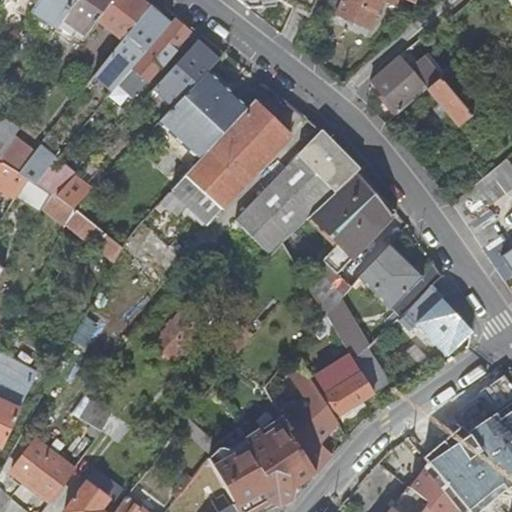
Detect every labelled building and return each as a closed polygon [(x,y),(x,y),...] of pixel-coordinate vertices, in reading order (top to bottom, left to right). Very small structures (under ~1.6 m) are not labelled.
[(0,0),(0,1),(18,10),(22,0),(0,0)] [(22,0),(18,10),(28,16),(32,10),(33,11),(38,0),(22,0)] [(76,0),(38,0),(33,11),(58,29),(63,21),(76,0)] [(110,0),(76,0),(63,21),(85,37),(96,21),(110,0)] [(138,0),(110,0),(96,21),(122,40),(148,7),(138,0)] [(238,0),(248,8),(263,7),(262,0),(276,0),(286,4),(310,16),(314,5),(316,0),(238,0)] [(316,0),(314,5),(371,29),(377,14),(383,0),(388,3),(395,5),(397,0),(316,0)] [(383,0),(377,14),(383,16),(388,3),(383,0)] [(144,46),(156,30),(168,15),(155,3),(118,51),(131,61),(144,46)] [(190,32),(174,19),(162,34),(148,50),(122,81),(119,84),(134,98),(176,49),(179,52),(185,46),(181,42),(190,32)] [(156,30),(144,46),(148,50),(162,34),(156,30)] [(174,73),(171,71),(154,89),(171,105),(214,58),(199,45),(174,73)] [(416,76),(410,69),(400,56),(371,80),(371,81),(398,113),(425,91),(426,90),(427,89),(416,76)] [(416,76),(427,89),(441,78),(423,57),(410,69),(416,76)] [(426,90),(425,91),(456,128),(488,102),(458,64),(441,78),(427,89),(426,90)] [(122,81),(103,65),(100,68),(119,84),(122,81)] [(245,111),(206,74),(148,132),(184,166),(172,179),(177,183),(245,111)] [(288,136),(252,103),(245,111),(177,183),(172,189),(208,223),(288,136)] [(19,128),(0,117),(0,155),(7,146),(14,136),(19,128)] [(234,221),(270,255),(281,243),(307,218),(354,174),(356,175),(360,171),(319,129),(234,221)] [(27,160),(34,150),(14,136),(7,146),(27,160)] [(56,158),(39,144),(34,150),(27,160),(16,173),(26,179),(34,184),(56,158)] [(27,160),(7,146),(0,155),(0,163),(16,173),(27,160)] [(90,168),(102,180),(115,166),(103,154),(90,168)] [(76,175),(56,158),(34,184),(51,194),(56,197),(76,175)] [(501,275),(511,267),(511,246),(506,237),(503,233),(504,232),(489,207),(511,188),(511,164),(507,158),(453,203),(501,275)] [(0,190),(13,199),(26,179),(16,173),(0,163),(0,190)] [(355,176),(356,175),(354,174),(307,218),(335,245),(378,200),(355,176)] [(355,176),(378,200),(379,199),(356,175),(355,176)] [(42,207),(66,222),(73,209),(56,197),(51,194),(42,207)] [(382,199),(379,202),(394,218),(395,216),(382,199)] [(335,245),(350,260),(351,261),(394,218),(379,202),(378,200),(335,245)] [(94,249),(112,264),(121,249),(105,235),(73,209),(66,222),(64,225),(94,249)] [(321,261),(336,275),(350,260),(335,245),(321,261)] [(358,277),(399,316),(428,287),(439,276),(430,262),(418,276),(387,247),(358,277)] [(336,275),(321,261),(315,268),(342,296),(349,287),(336,275)] [(342,296),(315,268),(310,273),(306,277),(303,280),(323,312),(325,315),(325,316),(328,312),(342,296)] [(444,356),(470,331),(428,287),(399,316),(395,320),(404,328),(406,326),(411,331),(415,326),(444,356)] [(369,346),(340,302),(325,316),(333,329),(349,355),(353,362),(369,346)] [(190,345),(205,325),(184,306),(151,345),(172,363),(190,345)] [(251,334),(222,307),(205,325),(237,353),(251,334)] [(319,340),(333,329),(325,316),(325,315),(312,330),(319,340)] [(368,350),(354,365),(364,380),(371,393),(388,382),(368,350)] [(337,414),(371,393),(364,380),(354,365),(353,362),(349,355),(315,377),(337,414)] [(298,387),(309,380),(300,366),(289,374),(298,387)] [(309,380),(298,387),(296,388),(303,400),(293,407),(289,400),(277,408),(282,415),(290,428),(287,430),(316,473),(331,456),(317,443),(330,427),(337,423),(309,380)] [(82,397),(69,414),(88,426),(99,432),(110,413),(82,397)] [(20,410),(0,400),(0,447),(1,448),(13,425),(20,410)] [(226,453),(219,448),(209,457),(207,459),(207,460),(221,485),(235,510),(234,510),(235,511),(263,511),(275,506),(279,508),(291,502),(296,490),(294,487),(310,477),(312,478),(316,473),(287,430),(290,428),(282,415),(259,432),(261,436),(251,443),(253,446),(229,459),(226,453)] [(197,425),(188,418),(185,422),(195,429),(197,425)] [(209,457),(219,448),(195,429),(185,422),(179,429),(209,457)] [(94,440),(100,433),(99,432),(88,426),(84,434),(94,440)] [(498,511),(511,502),(511,457),(499,439),(448,476),(474,511),(498,511)] [(10,473),(48,501),(72,469),(35,441),(10,473)] [(431,463),(410,486),(430,502),(427,506),(434,511),(464,511),(468,508),(431,463)] [(108,498),(115,503),(125,487),(98,467),(87,482),(108,498)] [(108,498),(87,482),(64,511),(116,511),(117,511),(105,502),(108,498)] [(430,502),(410,486),(392,508),(397,511),(421,511),(427,506),(430,502)] [(116,511),(145,511),(127,498),(117,511),(116,511)]
